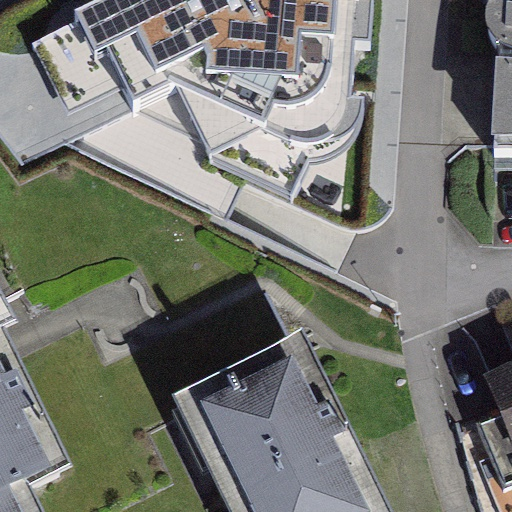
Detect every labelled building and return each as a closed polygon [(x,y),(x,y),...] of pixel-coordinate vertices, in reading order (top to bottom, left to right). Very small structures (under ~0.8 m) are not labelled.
[(172,0),(36,0),(76,91),(191,42),(172,0)] [(226,0),(229,40),(262,38),(267,105),(401,96),(392,0),(226,0)] [(511,1),(500,0),(481,33),(492,63),(489,165),(511,163),(511,1)] [(0,323),(20,314),(35,307),(0,236),(0,323)] [(20,314),(0,323),(0,500),(54,474),(89,457),(33,342),(20,314)] [(401,511),(319,343),(187,407),(238,511),(401,511)] [(511,370),(479,384),(511,465),(511,370)] [(72,511),(54,474),(0,500),(0,511),(72,511)]
